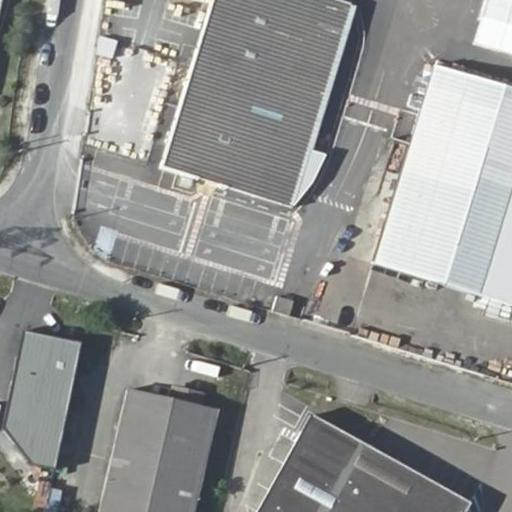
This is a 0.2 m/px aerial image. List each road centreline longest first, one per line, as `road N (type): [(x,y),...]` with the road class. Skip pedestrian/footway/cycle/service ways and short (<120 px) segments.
road 1 (unclassified): [(15,258),(511,410)]
road 2 (unknown): [(375,0),(372,35),(321,203),(295,232),(260,232),(35,175)]
road 3 (unknown): [(317,351),(407,45),(431,27),(511,6)]
road 4 (unclassified): [(15,258),(68,0)]
road 5 (unknown): [(169,305),(117,374),(79,511)]
road 6 (unknown): [(46,116),(96,121),(119,109),(159,0)]
road 7 (unknown): [(275,338),(238,511)]
